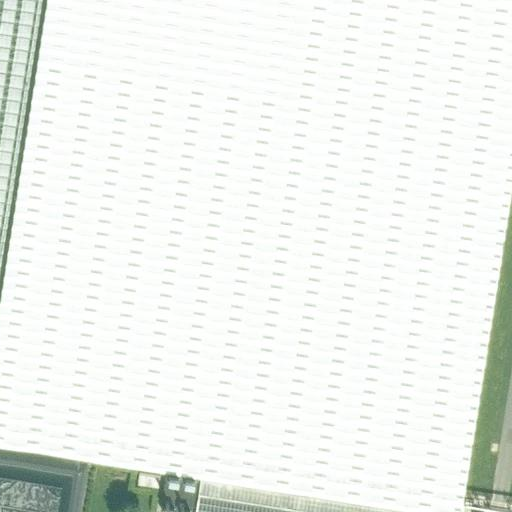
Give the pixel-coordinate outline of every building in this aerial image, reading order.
[(0,0),(0,258),(40,0),(0,0)] [(511,0),(46,0),(0,296),(0,443),(200,475),(436,511),(459,511),(468,459),(511,178),(511,0)] [(182,511),(192,511),(198,476),(166,471),(160,508),(182,511)] [(158,485),(159,475),(139,472),(137,482),(158,485)] [(436,511),(200,475),(196,502),(194,511),(436,511)]
